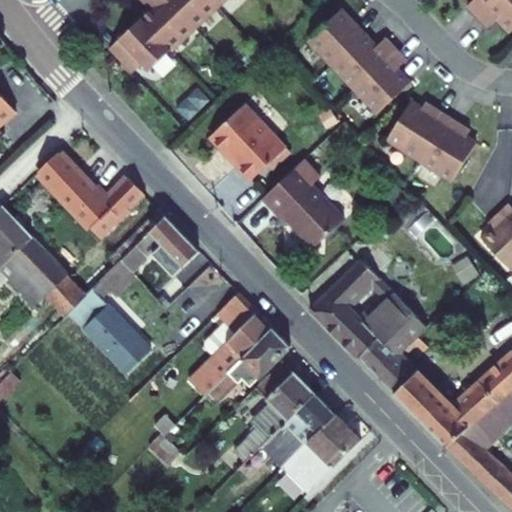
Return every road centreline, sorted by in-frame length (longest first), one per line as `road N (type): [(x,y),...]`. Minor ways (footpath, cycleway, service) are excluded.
road 1 (tertiary): [(30,44),(477,511)]
road 2 (residential): [(398,0),(461,62),(511,81)]
